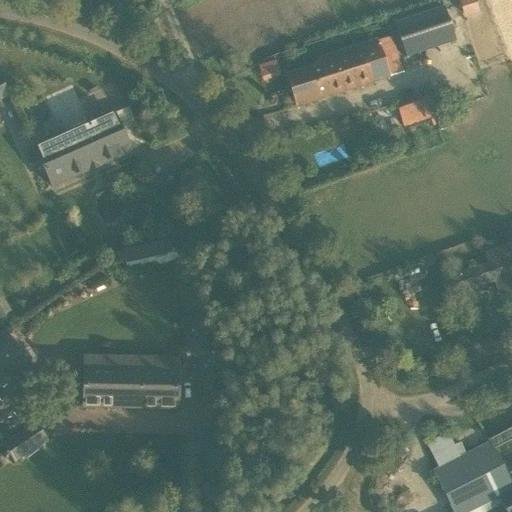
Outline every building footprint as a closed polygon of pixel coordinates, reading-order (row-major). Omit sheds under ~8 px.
[(473,0),(455,0),(461,13),(476,7),(473,0)] [(131,7),(131,11),(134,14),(131,16),(147,30),(151,28),(156,22),(155,21),(159,18),(143,3),(141,6),(138,3),(134,4),(131,7)] [(405,58),(455,41),(444,6),(394,23),(405,58)] [(297,106),(402,74),(391,41),(287,77),(297,106)] [(428,95),(409,101),(396,106),(403,128),(435,117),(428,95)] [(113,112),(34,145),(50,185),(131,152),(113,112)] [(123,263),(171,253),(168,239),(120,248),(123,263)] [(511,246),(486,257),(489,265),(441,282),(447,297),(505,276),(511,296),(511,246)] [(0,315),(9,311),(0,293),(0,315)] [(0,383),(27,365),(5,332),(0,334),(0,383)] [(117,377),(84,377),(83,407),(176,409),(176,378),(177,358),(117,357),(117,377)] [(511,428),(486,441),(487,442),(488,441),(490,443),(433,472),(452,511),(470,511),(497,499),(500,506),(503,511),(511,511),(511,485),(494,449),(511,439),(511,428)] [(2,453),(10,464),(45,441),(38,429),(2,453)]
